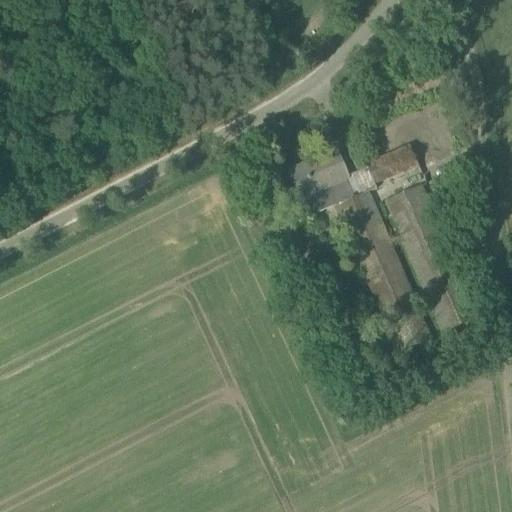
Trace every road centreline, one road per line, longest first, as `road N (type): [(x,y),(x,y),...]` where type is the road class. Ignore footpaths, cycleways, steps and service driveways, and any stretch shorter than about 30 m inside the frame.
road 1 (unclassified): [(0,260),(230,141),(288,101),(387,0)]
road 2 (track): [(439,0),(464,27),(480,77),(511,401)]
